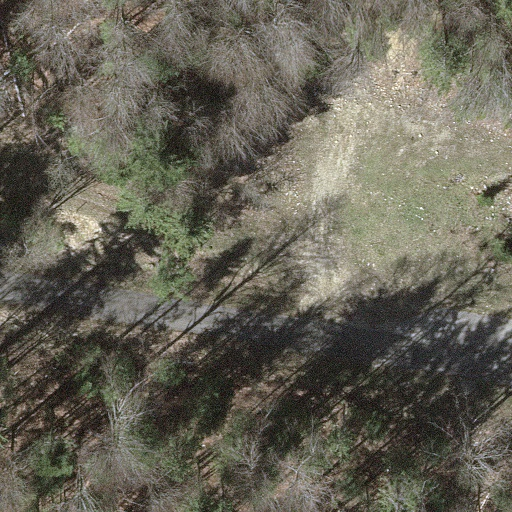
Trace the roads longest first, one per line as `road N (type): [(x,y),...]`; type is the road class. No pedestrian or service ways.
road 1 (unclassified): [(0,292),(511,374)]
road 2 (track): [(0,164),(270,268),(381,324),(442,367)]
